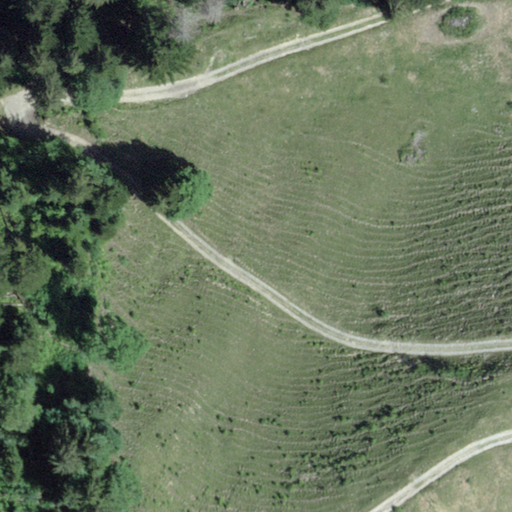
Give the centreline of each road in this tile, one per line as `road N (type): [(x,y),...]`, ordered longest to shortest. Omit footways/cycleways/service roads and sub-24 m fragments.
road 1 (track): [(511,341),(389,344),(332,328),(256,280),(75,136),(35,128),(22,116),(37,95),(166,91),(433,0)]
road 2 (track): [(379,511),(476,450),(511,438)]
